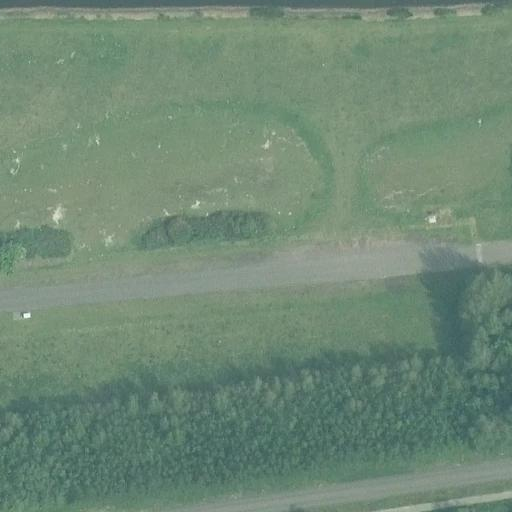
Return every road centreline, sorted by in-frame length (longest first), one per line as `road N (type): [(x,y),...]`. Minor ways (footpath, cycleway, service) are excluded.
road 1 (unclassified): [(0,301),(511,254)]
road 2 (unclassified): [(219,511),(511,468)]
